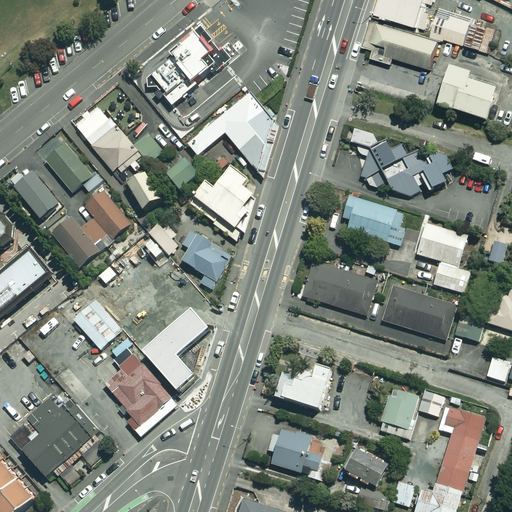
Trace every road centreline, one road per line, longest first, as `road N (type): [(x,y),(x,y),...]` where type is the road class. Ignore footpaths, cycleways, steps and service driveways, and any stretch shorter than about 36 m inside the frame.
road 1 (trunk): [(208,459),(350,0)]
road 2 (residential): [(0,145),(175,0)]
road 3 (residential): [(98,511),(166,454),(208,459)]
